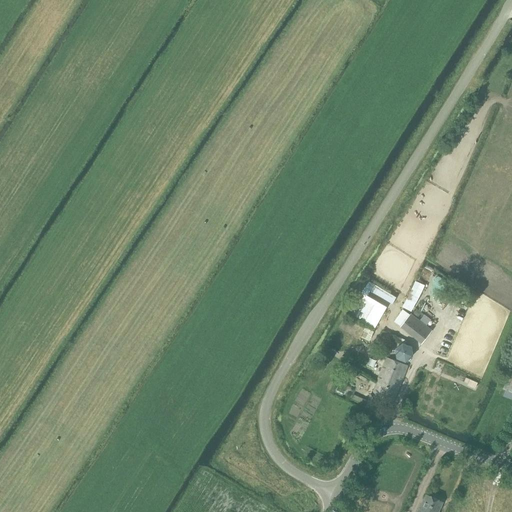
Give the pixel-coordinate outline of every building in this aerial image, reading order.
[(369,282),(366,288),(392,303),(395,298),(369,282)] [(361,297),(351,314),(355,316),(366,322),(375,327),(384,310),(375,305),(364,299),(361,297)] [(402,309),(393,322),(422,343),(431,330),(402,309)] [(402,344),(395,350),(396,359),(405,363),(413,357),(411,347),(402,344)] [(368,401),(363,398),(360,404),(377,411),(381,399),(393,403),(407,366),(387,358),(373,394),(371,394),(368,401)] [(511,368),(503,389),(511,392),(511,368)] [(353,395),(351,400),(361,404),(363,398),(353,395)] [(420,509),(419,508),(417,511),(438,511),(443,502),(426,495),(420,509)]
